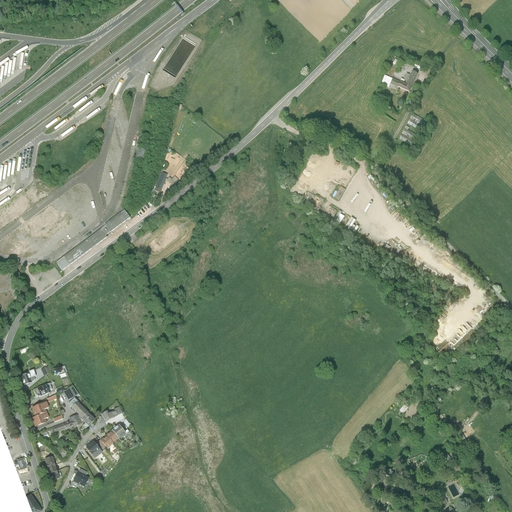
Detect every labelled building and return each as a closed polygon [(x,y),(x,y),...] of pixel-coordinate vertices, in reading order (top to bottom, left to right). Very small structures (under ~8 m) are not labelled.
[(195,46),(183,38),(162,71),(175,79),(195,46)] [(159,62),(165,49),(162,48),(156,61),(159,62)] [(407,85),(400,82),(398,87),(410,93),(414,83),(415,83),(419,75),(412,72),(411,75),(407,85)] [(401,79),(400,82),(407,85),(411,75),(407,74),(405,77),(406,78),(405,81),(401,79)] [(398,87),(400,82),(385,76),(381,85),(396,91),(398,87)] [(56,124),(67,116),(65,114),(55,122),(56,124)] [(413,114),(410,119),(424,127),(427,122),(413,114)] [(68,119),(57,128),(60,131),(71,122),(68,119)] [(410,119),(407,124),(421,132),(424,127),(410,119)] [(61,136),(63,139),(74,132),(72,128),(61,136)] [(405,129),(402,134),(414,141),(417,136),(405,129)] [(402,134),(399,139),(411,146),(414,141),(402,134)] [(144,160),(148,150),(140,147),(136,158),(144,160)] [(182,166),(173,178),(179,183),(188,171),(182,166)] [(340,197),(344,198),(348,190),(339,186),(337,191),(334,190),(331,196),(339,199),(340,197)] [(124,211),(121,214),(126,222),(130,219),(124,211)] [(121,214),(117,217),(123,225),(126,222),(121,214)] [(349,216),(344,226),(347,228),(353,218),(349,216)] [(117,217),(113,220),(119,228),(123,225),(117,217)] [(113,220),(109,223),(115,230),(119,228),(113,220)] [(111,233),(115,230),(109,223),(105,225),(106,226),(111,233)] [(106,237),(111,233),(106,226),(101,231),(106,237)] [(101,231),(97,233),(103,241),(106,238),(106,237),(101,231)] [(97,233),(93,236),(99,244),(103,241),(97,233)] [(93,236),(89,239),(95,246),(99,244),(93,236)] [(89,239),(86,241),(92,249),(95,246),(89,239)] [(86,241),(82,244),(88,252),(92,249),(86,241)] [(82,244),(78,247),(84,255),(88,252),(82,244)] [(78,247),(75,250),(80,257),(84,255),(78,247)] [(75,250),(71,252),(77,260),(80,257),(75,250)] [(71,252),(67,255),(73,263),(77,260),(71,252)] [(67,255),(64,258),(69,265),(73,263),(67,255)] [(64,258),(60,260),(66,268),(69,265),(64,258)] [(62,271),(66,268),(60,260),(56,263),(62,271)] [(14,273),(20,280),(23,277),(18,270),(14,273)] [(49,366),(41,370),(44,377),(52,371),(49,366)] [(29,373),(20,376),(23,385),(31,383),(34,380),(34,377),(31,378),(29,373)] [(46,384),(37,388),(41,397),(50,393),(46,384)] [(63,391),(63,392),(72,399),(78,395),(74,386),(63,391)] [(78,397),(73,403),(79,414),(83,414),(85,416),(91,411),(78,397)] [(46,402),(32,408),(35,417),(47,412),(45,409),(48,408),(46,402)] [(108,412),(102,415),(106,422),(123,413),(119,407),(115,409),(115,411),(109,414),(108,412)] [(94,414),(91,411),(85,416),(84,417),(87,420),(94,414)] [(49,418),(47,412),(35,417),(31,418),(35,427),(47,423),(45,419),(49,418)] [(69,419),(71,422),(80,419),(84,417),(83,414),(79,414),(69,419)] [(98,419),(94,414),(87,420),(89,423),(86,425),(88,428),(98,419)] [(80,419),(71,422),(73,426),(74,428),(82,423),(80,419)] [(55,432),(73,426),(71,422),(53,428),(55,432)] [(122,423),(115,428),(122,436),(128,431),(122,423)] [(109,433),(110,434),(116,441),(122,436),(115,428),(109,433)] [(90,441),(92,443),(96,440),(104,450),(107,447),(106,446),(102,440),(96,433),(90,441)] [(110,434),(104,438),(109,444),(110,446),(116,441),(110,434)] [(92,443),(89,446),(97,457),(105,452),(104,450),(96,440),(92,443)] [(68,454),(64,450),(58,457),(62,460),(68,454)] [(52,457),(45,460),(48,471),(55,468),(52,457)] [(24,458),(17,460),(20,470),(27,468),(24,458)] [(0,483),(10,476),(2,464),(0,465),(0,483)] [(59,479),(55,468),(48,471),(51,482),(59,479)] [(80,469),(78,474),(85,477),(87,473),(80,469)] [(85,477),(78,474),(74,482),(84,487),(88,479),(85,477)] [(7,493),(9,496),(16,503),(8,510),(9,511),(23,511),(30,508),(27,505),(23,508),(20,504),(22,500),(19,496),(14,491),(13,487),(10,476),(0,483),(0,492),(4,496),(7,493)] [(432,487),(430,488),(432,492),(441,506),(447,502),(444,497),(442,498),(436,489),(434,491),(432,487)] [(4,496),(0,499),(0,503),(7,511),(8,510),(16,503),(9,496),(7,493),(4,496)] [(31,495),(22,500),(20,504),(23,508),(27,505),(30,508),(23,511),(41,511),(42,511),(31,495)]
